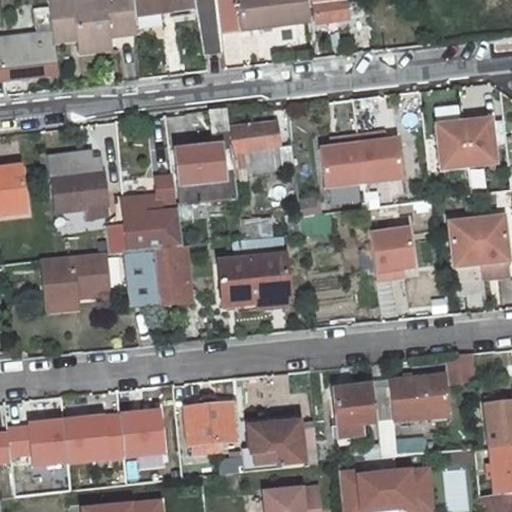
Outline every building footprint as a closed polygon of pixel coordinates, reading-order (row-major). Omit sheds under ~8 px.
[(134,15),(132,0),(47,0),(51,40),(77,37),(78,49),(106,46),(105,34),(104,21),(134,17),(134,15)] [(132,0),(134,15),(190,6),(189,0),(132,0)] [(217,9),(215,0),(197,0),(203,53),(222,51),(217,9)] [(233,8),(232,0),(215,0),(217,9),(233,8)] [(239,0),(242,28),(308,20),(306,0),(239,0)] [(314,0),(317,21),(349,17),(347,0),(314,0)] [(135,31),(134,17),(104,21),(105,34),(135,31)] [(0,51),(0,81),(55,74),(51,40),(28,43),(28,48),(0,51)] [(174,151),(179,205),(235,199),(226,108),(208,110),(211,135),(218,146),(174,151)] [(462,121),(467,166),(495,163),(490,118),(462,121)] [(440,169),(467,166),(462,121),(435,124),(440,169)] [(276,145),(273,123),(231,128),(234,151),(276,145)] [(373,141),(387,139),(386,131),(373,133),(373,141)] [(357,135),(362,182),(402,177),(397,138),(387,139),(373,141),(373,133),(357,135)] [(362,182),(357,135),(340,137),(341,145),(328,147),(316,149),(322,188),(362,182)] [(340,137),(327,139),(328,147),(341,145),(340,137)] [(108,159),(106,143),(90,145),(92,172),(51,177),(54,210),(106,203),(103,173),(108,159)] [(22,170),(0,172),(0,213),(26,211),(22,170)] [(500,200),(473,203),(479,263),(507,260),(500,200)] [(479,263),(473,203),(445,206),(452,265),(479,263)] [(119,211),(123,251),(150,248),(153,248),(180,245),(176,206),(119,211)] [(298,233),(297,217),(285,218),(287,235),(298,233)] [(307,236),(329,234),(328,217),(306,218),(307,236)] [(238,223),(239,239),(268,236),(267,219),(238,223)] [(407,227),(368,233),(375,279),(390,277),(390,271),(401,269),(412,268),(407,227)] [(180,245),(153,248),(159,302),(186,300),(180,245)] [(123,251),(122,251),(127,306),(159,302),(153,248),(150,248),(123,251)] [(210,250),(190,253),(194,291),(215,291),(212,262),(210,250)] [(104,253),(57,258),(43,259),(46,294),(77,290),(108,287),(104,253)] [(215,291),(217,306),(234,304),(235,311),(280,306),(279,296),(283,296),(279,255),(212,262),(215,291)] [(390,271),(390,277),(402,276),(401,269),(390,271)] [(396,282),(380,282),(381,312),(397,312),(396,282)] [(46,294),(47,305),(78,302),(77,290),(46,294)] [(443,376),(444,387),(473,383),(471,367),(470,354),(458,356),(458,360),(447,362),(448,376),(443,376)] [(471,367),(473,383),(473,386),(487,385),(485,365),(471,367)] [(387,386),(390,422),(391,428),(398,428),(398,422),(446,418),(444,387),(443,376),(386,382),(387,386)] [(358,437),(356,425),(390,422),(387,386),(373,388),(373,386),(355,389),(354,382),(346,383),(347,393),(331,395),(336,439),(358,437)] [(210,396),(198,398),(198,400),(192,401),(192,408),(182,409),(187,450),(206,448),(205,443),(230,441),(226,405),(212,406),(210,396)] [(491,406),(481,406),(484,445),(511,442),(511,399),(507,400),(507,397),(491,398),(491,406)] [(162,412),(120,415),(125,458),(166,453),(162,412)] [(120,415),(64,421),(69,464),(125,458),(120,415)] [(69,464),(64,421),(29,425),(30,427),(8,429),(8,433),(11,457),(31,455),(33,468),(69,464)] [(237,448),(238,452),(239,462),(240,473),(299,467),(297,453),(295,433),(294,424),(245,429),(247,448),(237,448)] [(392,444),(392,441),(391,428),(383,429),(384,444),(392,444)] [(313,451),(311,431),(295,433),(297,453),(313,451)] [(11,457),(8,433),(0,433),(0,462),(12,461),(11,457)] [(492,495),(510,493),(511,492),(511,444),(487,446),(488,465),(483,466),(484,478),(490,477),(492,495)] [(238,452),(227,453),(229,463),(239,462),(238,452)] [(417,511),(428,511),(424,470),(356,477),(355,472),(334,474),(337,511),(366,511),(408,508),(408,511),(417,511)] [(315,511),(313,488),(260,493),(261,511),(315,511)] [(489,496),(490,511),(510,511),(510,493),(492,495),(489,496)] [(475,497),(476,511),(490,511),(489,496),(475,497)] [(142,503),(142,511),(167,511),(167,501),(142,503)] [(88,507),(88,511),(142,511),(142,503),(88,507)]
